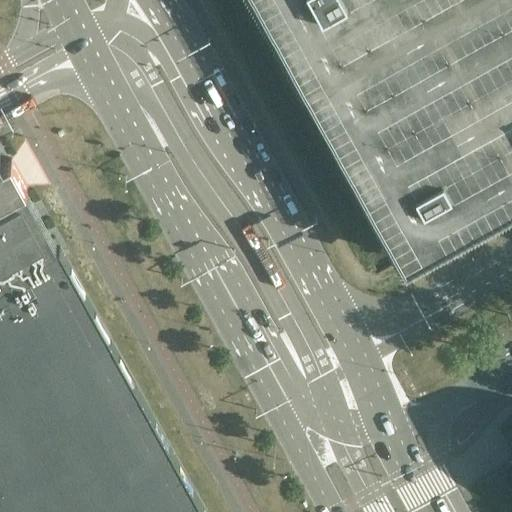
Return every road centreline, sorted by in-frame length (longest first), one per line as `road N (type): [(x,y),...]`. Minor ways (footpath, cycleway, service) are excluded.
road 1 (secondary): [(82,54),(289,409)]
road 2 (secondary): [(353,356),(190,64)]
road 3 (unknown): [(349,114),(511,18)]
road 4 (unclassified): [(511,262),(353,356)]
road 5 (unclassified): [(391,430),(511,364)]
road 6 (unknown): [(319,59),(424,0)]
